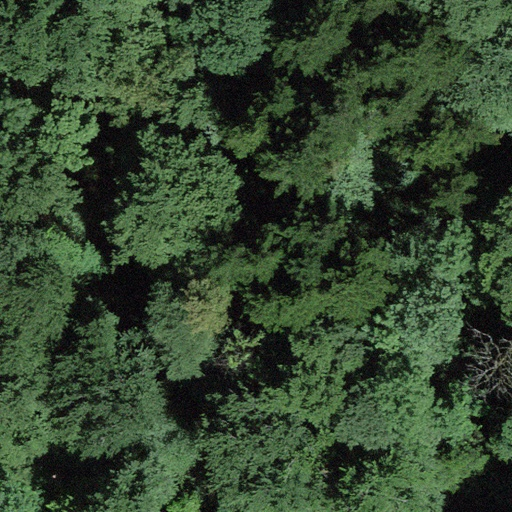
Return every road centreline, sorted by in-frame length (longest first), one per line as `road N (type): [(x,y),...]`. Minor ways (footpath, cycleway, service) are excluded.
road 1 (track): [(81,511),(92,408),(80,320),(55,256),(52,156),(91,114),(140,136),(162,161),(226,284),(362,409),(460,481),(473,511)]
road 2 (track): [(91,114),(102,40),(138,0)]
